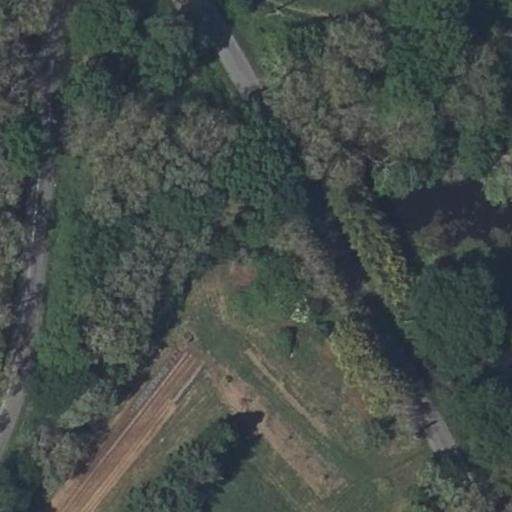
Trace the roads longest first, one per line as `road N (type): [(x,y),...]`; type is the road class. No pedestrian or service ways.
road 1 (unclassified): [(188,0),(271,110),(464,511)]
road 2 (unclassified): [(56,0),(26,335),(0,451)]
